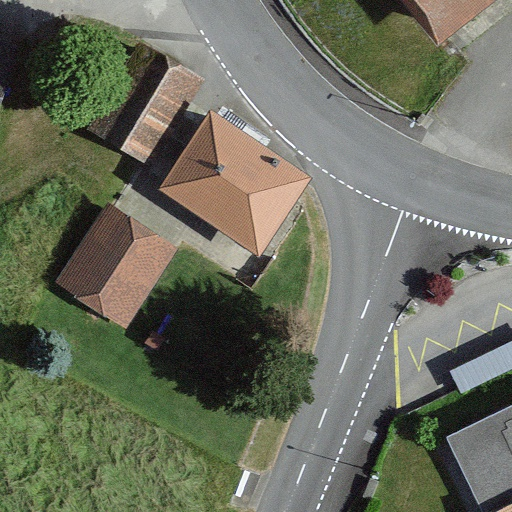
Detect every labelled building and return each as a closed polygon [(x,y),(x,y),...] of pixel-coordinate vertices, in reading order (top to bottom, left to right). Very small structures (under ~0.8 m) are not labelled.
[(408,0),(437,35),(481,0),(408,0)] [(0,81),(11,42),(0,38),(0,81)] [(224,90),(169,58),(121,140),(168,167),(153,192),(264,257),(315,169),(213,110),(224,90)] [(173,236),(109,198),(61,279),(125,317),(173,236)] [(511,511),(511,400),(448,428),(484,511),(511,511)]
